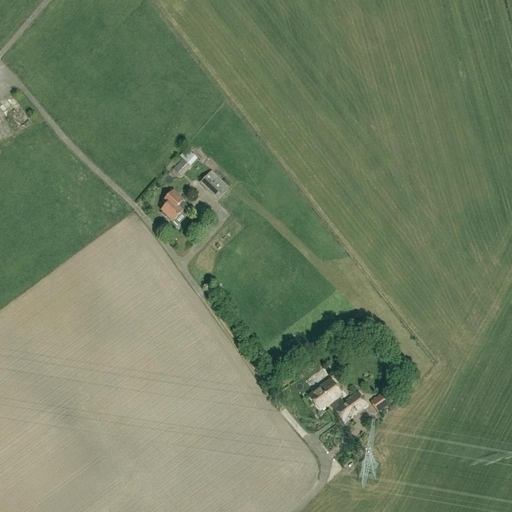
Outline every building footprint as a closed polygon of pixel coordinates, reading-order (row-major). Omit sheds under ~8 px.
[(180,157),(182,160),(173,170),(182,178),(191,168),(190,167),(197,160),(186,150),(180,157)] [(201,184),(218,201),(230,189),(212,173),(201,184)] [(166,207),(161,211),(173,223),(183,213),(182,212),(187,207),(183,202),(184,201),(173,192),(162,203),(166,207)] [(351,336),(348,332),(342,336),(345,340),(351,336)] [(343,423),(368,406),(358,393),(343,404),(339,399),(343,397),(331,380),(319,389),(319,390),(309,397),(319,412),(326,407),(327,408),(331,406),(343,423)] [(385,393),(370,403),(378,414),(392,403),(385,393)]
